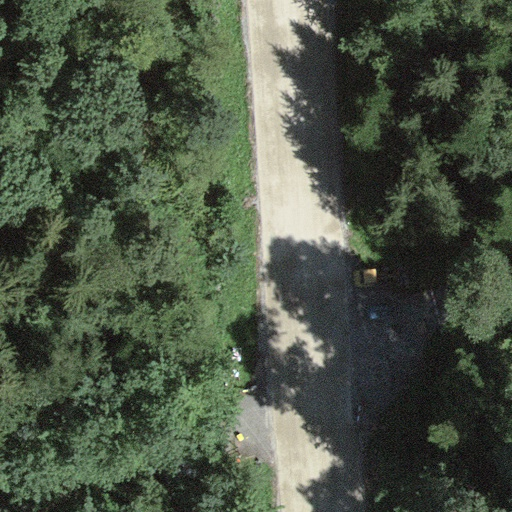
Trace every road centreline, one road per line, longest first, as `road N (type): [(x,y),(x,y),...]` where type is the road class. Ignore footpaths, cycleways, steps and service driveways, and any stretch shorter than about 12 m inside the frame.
road 1 (track): [(511,254),(197,452),(83,491),(0,489)]
road 2 (tertiary): [(279,0),(319,511)]
